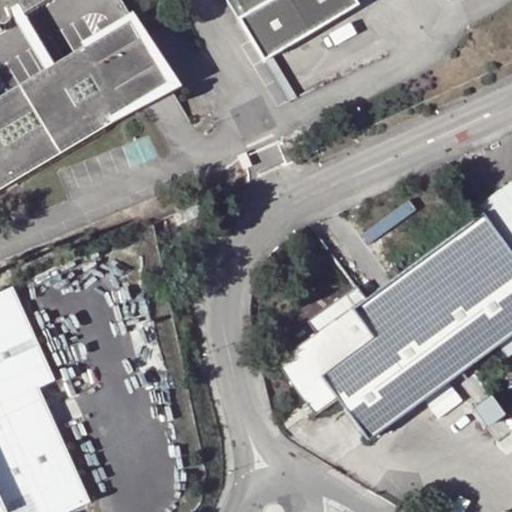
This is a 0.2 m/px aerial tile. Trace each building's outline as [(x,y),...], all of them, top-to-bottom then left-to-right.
[(0,0),(0,93),(0,185),(167,85),(116,0),(0,0)] [(223,0),(260,62),(355,6),(351,0),(223,0)] [(470,209),(476,217),(511,262),(511,176),(475,205),(470,209)] [(198,205),(175,216),(180,227),(203,216),(198,205)] [(355,396),(390,438),(511,339),(511,262),(476,217),(364,310),(385,336),(371,347),(350,321),(292,368),(332,416),(355,396)] [(356,263),(326,223),(314,232),(344,273),(356,263)] [(0,511),(53,511),(83,499),(34,386),(49,378),(8,287),(0,290),(0,511)] [(332,416),(322,404),(306,417),(316,430),(332,416)]
